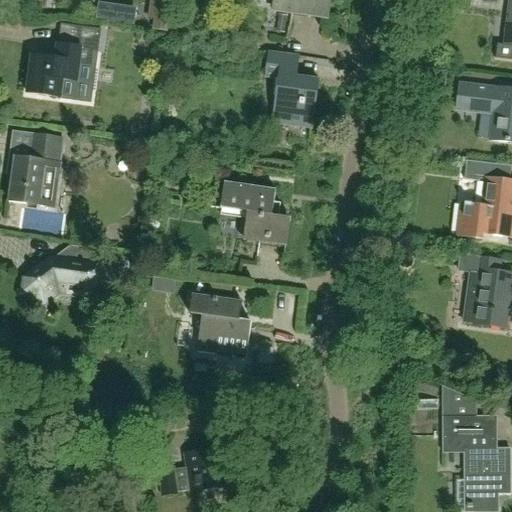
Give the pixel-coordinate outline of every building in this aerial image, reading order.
[(152,0),(150,18),(155,19),(154,30),(166,31),(170,0),(152,0)] [(273,0),(272,12),(326,19),(328,0),(273,0)] [(495,59),(511,61),(511,0),(508,0),(503,45),(497,45),(495,59)] [(278,14),(275,33),(284,35),(287,16),(278,14)] [(99,30),(60,25),(55,61),(31,58),(27,94),(60,99),(59,102),(73,105),(79,65),(90,66),(93,51),(97,51),(99,30)] [(309,130),(316,83),(293,79),(296,57),(268,53),(264,77),(278,79),(272,125),(309,130)] [(511,144),(511,91),(458,85),(455,110),(492,115),(489,142),(511,144)] [(63,140),(33,136),(12,133),(6,178),(11,178),(8,202),(40,206),(56,209),(62,169),(59,169),(63,140)] [(511,239),(511,184),(508,184),(510,167),(465,162),(463,181),(484,183),(481,208),(470,207),(470,206),(460,204),(456,237),(482,240),(482,236),(511,239)] [(274,192),(223,184),(219,211),(247,215),(243,242),(284,248),(288,221),(270,219),(274,192)] [(505,329),(511,280),(511,276),(497,274),(498,262),(470,258),(468,272),(481,274),(474,325),(505,329)] [(108,280),(100,268),(48,261),(24,280),(22,295),(41,306),(57,295),(95,299),(108,280)] [(245,360),(247,342),(250,323),(238,322),(241,303),(191,297),(189,316),(201,317),(198,336),(196,354),(245,360)] [(417,378),(413,390),(435,396),(439,384),(417,378)] [(477,418),(443,418),(443,455),(464,454),(463,511),(498,511),(498,496),(510,496),(510,450),(490,450),(489,418),(477,418)] [(161,496),(222,487),(217,451),(183,456),(185,469),(157,473),(161,496)]
